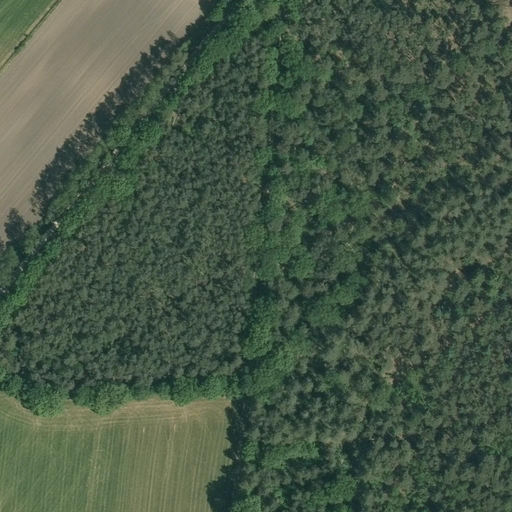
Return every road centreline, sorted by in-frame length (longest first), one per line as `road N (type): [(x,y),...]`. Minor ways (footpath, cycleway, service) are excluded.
road 1 (track): [(232,511),(289,0)]
road 2 (track): [(0,293),(241,0)]
road 3 (track): [(347,511),(365,407),(511,292)]
road 4 (track): [(511,409),(467,427),(355,435)]
